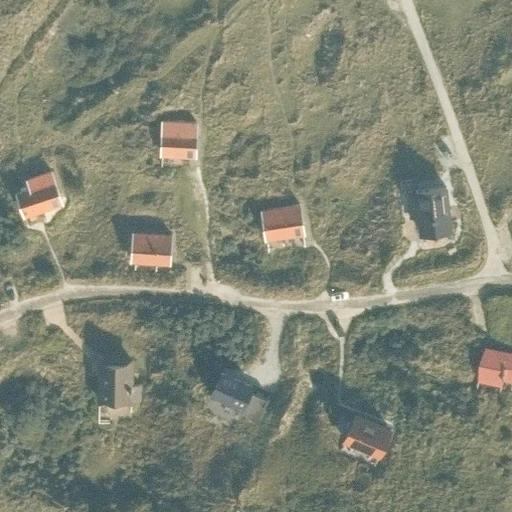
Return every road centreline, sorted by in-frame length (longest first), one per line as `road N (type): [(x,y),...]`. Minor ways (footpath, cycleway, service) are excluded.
road 1 (residential): [(0,315),(88,290),(303,306),(497,279)]
road 2 (residential): [(497,279),(489,230),(407,0)]
